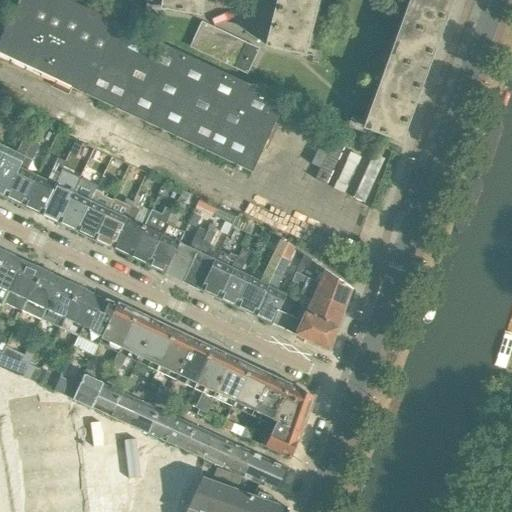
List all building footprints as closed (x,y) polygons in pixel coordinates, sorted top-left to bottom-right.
[(19,0),(11,17),(268,138),(285,102),(65,0),(19,0)] [(163,0),(162,9),(197,15),(199,0),(163,0)] [(279,0),(267,46),(302,55),(315,0),(279,0)] [(412,0),(397,41),(365,129),(399,141),(449,0),(412,0)] [(268,138),(11,17),(0,40),(0,55),(252,173),(268,138)] [(190,47),(201,52),(213,28),(201,23),(190,47)] [(201,52),(212,57),(224,34),(213,28),(201,52)] [(212,57),(223,62),(234,39),(224,34),(212,57)] [(223,62),(235,68),(246,44),(234,39),(223,62)] [(246,44),(235,68),(246,73),(257,50),(246,44)] [(0,196),(4,198),(31,141),(23,138),(16,153),(6,148),(0,160),(0,196)] [(4,198),(23,207),(38,177),(26,171),(31,160),(38,145),(31,141),(4,198)] [(23,207),(40,215),(65,163),(57,159),(52,170),(46,181),(38,177),(23,207)] [(40,215),(58,224),(72,193),(77,183),(66,177),(72,166),(65,163),(40,215)] [(97,188),(76,232),(94,241),(113,199),(112,200),(103,196),(103,194),(109,181),(102,177),(101,178),(97,188)] [(72,193),(58,224),(76,232),(97,188),(79,180),(72,193)] [(189,195),(182,191),(179,198),(186,201),(189,195)] [(133,203),(111,249),(129,258),(150,212),(140,207),(143,199),(136,196),(133,203)] [(113,199),(94,241),(111,249),(133,203),(125,199),(123,203),(113,199)] [(213,216),(216,208),(198,200),(195,208),(213,216)] [(129,258),(147,266),(172,212),(164,208),(161,215),(151,211),(150,212),(129,258)] [(217,208),(216,208),(213,216),(232,224),(235,216),(217,208)] [(147,266),(165,274),(180,244),(185,233),(174,228),(180,215),(172,212),(147,266)] [(180,244),(165,274),(183,283),(206,232),(198,228),(189,248),(180,244)] [(183,283),(200,291),(214,261),(204,256),(215,233),(208,229),(206,232),(183,283)] [(235,308),(254,317),(280,258),(287,244),(279,241),(259,282),(249,277),(235,308)] [(280,258),(289,262),(295,249),(287,244),(280,258)] [(218,300),(235,308),(249,277),(239,272),(249,251),(242,248),(242,249),(238,258),(218,300)] [(200,291),(218,300),(223,289),(238,258),(230,254),(229,256),(219,251),(214,261),(201,289),(200,291)] [(0,306),(1,307),(3,303),(22,263),(15,260),(15,256),(5,252),(0,263),(0,306)] [(303,255),(296,273),(300,275),(301,271),(302,271),(304,267),(308,266),(311,261),(311,260),(304,255),(303,255)] [(271,325),(282,302),(286,294),(275,289),(280,278),(281,279),(289,262),(280,258),(254,317),(271,325)] [(29,266),(22,263),(3,303),(11,307),(22,312),(22,311),(42,269),(32,264),(29,266)] [(42,269),(22,311),(40,319),(41,320),(59,281),(52,278),(52,274),(42,269)] [(296,273),(292,282),(303,287),(314,291),(344,310),(351,290),(350,289),(324,270),(318,283),(307,278),(300,275),(296,273)] [(59,281),(41,320),(60,329),(80,287),(69,282),(66,284),(59,281)] [(89,292),(80,287),(60,329),(78,338),(97,299),(90,295),(89,292)] [(301,310),(300,311),(337,329),(344,310),(314,291),(303,287),(299,294),(310,300),(305,312),(301,310)] [(103,302),(97,299),(78,338),(97,346),(100,339),(117,305),(106,300),(103,302)] [(117,303),(117,305),(100,339),(120,348),(137,314),(125,309),(124,306),(117,303)] [(296,319),(278,311),(271,325),(329,352),(337,329),(300,311),(296,319)] [(124,356),(137,362),(155,323),(137,314),(120,348),(118,353),(117,353),(112,364),(119,367),(124,356)] [(174,332),(155,323),(137,362),(156,371),(158,366),(174,332)] [(193,341),(174,332),(158,366),(177,375),(193,341)] [(212,350),(193,341),(177,375),(196,384),(212,350)] [(0,352),(0,366),(16,373),(21,361),(24,356),(6,347),(3,354),(0,352)] [(196,384),(194,389),(202,393),(195,408),(205,413),(215,393),(232,359),(212,350),(196,384)] [(24,356),(21,361),(29,365),(33,356),(26,352),(24,356)] [(88,366),(94,369),(98,359),(92,356),(88,366)] [(250,368),(232,359),(215,393),(233,401),(250,368)] [(16,373),(21,376),(35,382),(40,370),(21,361),(16,373)] [(0,367),(0,374),(9,379),(12,373),(0,367)] [(270,377),(250,368),(233,401),(231,406),(251,416),(254,411),(270,377)] [(42,369),(37,380),(45,384),(51,373),(42,369)] [(23,378),(12,373),(9,379),(13,381),(21,384),(23,378)] [(0,383),(10,388),(13,381),(9,379),(0,374),(0,383)] [(126,383),(133,386),(137,378),(130,375),(126,383)] [(73,400),(111,417),(122,393),(83,376),(78,386),(76,392),(73,400)] [(270,377),(254,411),(272,420),(287,386),(270,377)] [(60,378),(54,390),(54,391),(73,400),(76,392),(78,386),(60,378)] [(14,398),(21,384),(13,381),(10,388),(8,391),(9,398),(14,398)] [(36,394),(40,386),(28,381),(25,389),(36,394)] [(8,391),(10,388),(0,383),(0,390),(1,399),(9,398),(8,391)] [(313,397),(287,386),(272,420),(300,432),(313,397)] [(156,396),(165,400),(169,391),(160,387),(156,396)] [(166,399),(178,405),(181,397),(170,392),(166,399)] [(111,417),(130,426),(140,402),(122,393),(111,417)] [(39,400),(11,403),(15,434),(71,428),(71,427),(67,428),(64,405),(40,407),(39,400)] [(130,426),(150,435),(160,411),(140,402),(130,426)] [(150,435),(167,443),(177,419),(160,411),(150,435)] [(210,421),(221,426),(224,420),(225,420),(213,414),(210,421)] [(167,443),(185,451),(195,427),(177,419),(167,443)] [(224,420),(221,426),(221,427),(230,431),(234,424),(224,420)] [(291,459),(300,432),(272,420),(260,445),(291,459)] [(185,451),(204,460),(214,436),(195,427),(185,451)] [(245,427),(243,432),(251,435),(253,431),(245,427)] [(71,428),(15,434),(15,435),(27,434),(29,453),(73,449),(71,428)] [(251,435),(243,432),(241,436),(249,440),(251,435)] [(204,460),(222,468),(233,444),(214,436),(204,460)] [(222,468),(241,477),(251,453),(233,444),(222,468)] [(73,449),(29,453),(32,474),(75,470),(73,449)] [(251,453),(241,477),(258,485),(276,493),(287,469),(270,461),(251,453)] [(149,457),(145,473),(179,483),(184,468),(149,457)] [(75,470),(32,474),(34,495),(78,490),(75,470)] [(145,473),(140,487),(175,498),(179,483),(145,473)] [(287,511),(289,509),(253,496),(252,496),(202,479),(185,511),(287,511)] [(140,487),(136,501),(171,511),(175,498),(140,487)] [(78,490),(34,495),(35,511),(69,511),(80,511),(78,490)] [(136,501),(132,511),(170,511),(171,511),(136,501)]
